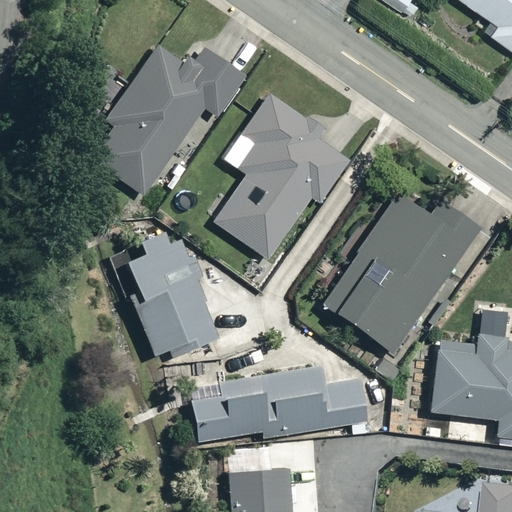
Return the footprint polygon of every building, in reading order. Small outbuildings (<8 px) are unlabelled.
[(416,0),(387,0),(408,14),(416,0)] [(511,0),(456,0),(494,23),(485,37),(511,53),(511,0)] [(84,159),(137,195),(197,109),(208,117),(238,73),(194,43),(181,62),(151,41),(98,118),(108,125),(84,159)] [(101,66),(76,51),(72,93),(97,104),(101,66)] [(241,174),(209,220),(261,257),(302,199),(314,208),(351,155),(262,92),(234,131),(247,140),(229,166),(241,174)] [(388,192),(315,300),(389,350),(475,222),(436,196),(423,215),(388,192)] [(179,229),(111,260),(155,356),(207,332),(181,276),(197,269),(179,229)] [(430,341),(422,408),(491,416),(488,437),(511,439),(511,337),(468,333),(467,345),(430,341)] [(185,396),(191,436),(256,425),(258,436),(359,419),(352,378),(320,383),(317,361),(211,379),(213,392),(185,396)] [(222,467),(223,511),(287,511),(286,466),(222,467)] [(511,511),(511,486),(483,483),(478,511),(440,511),(427,510),(426,511),(511,511)]
